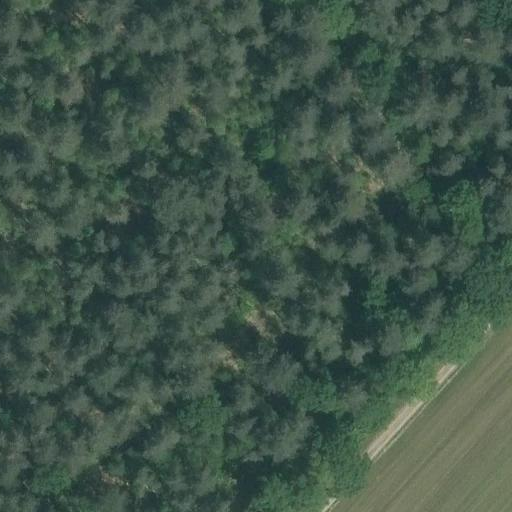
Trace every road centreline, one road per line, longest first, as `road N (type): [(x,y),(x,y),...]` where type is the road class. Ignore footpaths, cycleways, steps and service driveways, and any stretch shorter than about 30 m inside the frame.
road 1 (track): [(500,303),(303,0)]
road 2 (track): [(303,511),(511,291)]
